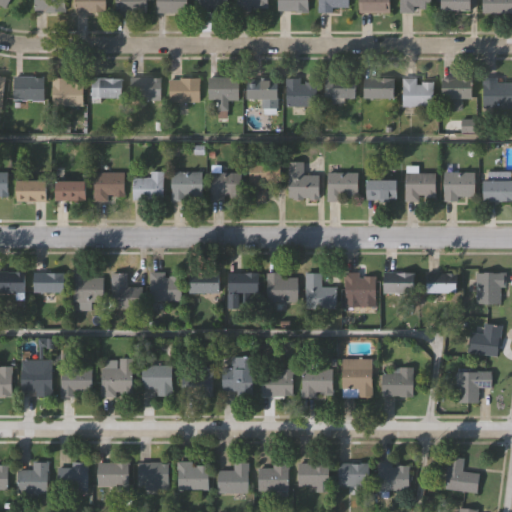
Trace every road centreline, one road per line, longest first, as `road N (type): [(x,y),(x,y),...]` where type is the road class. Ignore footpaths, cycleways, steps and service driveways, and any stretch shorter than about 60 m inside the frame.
road 1 (residential): [(511,44),(32,43),(0,36)]
road 2 (tertiary): [(511,237),(0,236)]
road 3 (residential): [(511,429),(0,430)]
